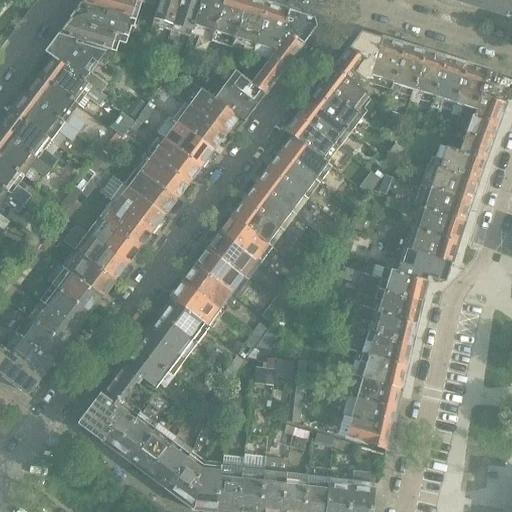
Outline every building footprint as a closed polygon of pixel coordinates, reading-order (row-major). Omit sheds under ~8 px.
[(125,0),(85,0),(82,4),(129,19),(132,10),(138,12),(140,5),(125,0)] [(172,27),(180,0),(160,0),(157,10),(152,27),(160,29),(162,24),(172,27)] [(180,0),(172,27),(170,32),(178,34),(180,29),(190,33),(193,25),(200,0),(180,0)] [(223,0),(200,0),(193,25),(190,33),(190,35),(210,42),(223,0)] [(246,0),(223,0),(210,42),(231,48),(246,0)] [(267,6),(255,2),(249,0),(246,0),(231,48),(252,54),(267,6)] [(486,11),(489,0),(466,0),(465,4),(486,11)] [(511,18),(511,0),(489,0),(486,11),(511,19),(511,18)] [(82,4),(71,19),(124,35),(126,28),(133,30),(136,21),(129,19),(82,4)] [(279,39),(287,12),(267,6),(252,54),(269,60),(272,60),(279,39)] [(302,46),(315,28),(313,20),(287,12),(279,39),(302,46)] [(59,35),(109,51),(111,51),(114,43),(125,47),(128,37),(124,35),(71,19),(59,35)] [(59,35),(49,47),(53,50),(48,56),(53,60),(52,60),(101,96),(108,86),(94,76),(92,78),(89,77),(109,51),(59,35)] [(359,37),(334,70),(367,94),(369,86),(383,41),(363,35),(363,36),(359,37)] [(284,70),(302,46),(279,39),(272,60),(284,70)] [(390,44),(383,41),(369,86),(377,89),(378,84),(393,89),(393,86),(405,48),(402,47),(400,44),(394,42),(390,44)] [(393,86),(393,89),(390,96),(398,98),(399,94),(411,98),(413,93),(425,54),(424,54),(421,51),(416,49),(412,50),(405,48),(393,86)] [(433,57),(425,54),(413,93),(411,98),(410,102),(418,105),(419,101),(431,104),(445,61),(444,60),(442,57),(436,55),(433,57)] [(160,59),(150,55),(149,55),(146,64),(157,68),(160,59)] [(41,76),(39,78),(77,107),(85,97),(88,99),(86,100),(98,109),(106,100),(101,96),(52,60),(47,68),(44,68),(40,73),(41,76)] [(269,60),(255,80),(252,86),(265,95),(284,70),(272,60),(269,60)] [(454,105),(466,67),(465,67),(463,64),(457,62),(453,63),(445,61),(431,104),(430,108),(437,111),(435,118),(449,122),(451,115),(454,105)] [(177,72),(179,66),(170,64),(168,70),(177,72)] [(474,112),(486,73),(485,73),(483,70),(478,68),(474,70),(466,67),(454,105),(451,115),(459,118),(460,114),(471,118),(472,118),(473,116),(474,112)] [(252,86),(255,80),(239,68),(214,100),(238,118),(244,123),(265,95),(252,86)] [(334,70),(320,88),(363,120),(367,113),(364,111),(371,102),(365,97),(367,94),(334,70)] [(196,87),(199,80),(186,71),(182,77),(186,79),(196,87)] [(486,73),(474,112),(473,116),(497,124),(511,85),(509,80),(486,73)] [(32,87),(26,95),(79,135),(85,127),(73,119),(72,120),(68,118),(77,107),(39,78),(38,79),(35,80),(32,85),(32,87)] [(209,87),(199,80),(196,87),(202,92),(204,93),(209,87)] [(320,88),(308,103),(351,135),(363,120),(320,88)] [(238,118),(214,100),(211,98),(206,94),(204,93),(202,92),(189,109),(225,135),(238,118)] [(14,111),(12,113),(50,142),(58,132),(61,135),(60,136),(71,145),(79,135),(26,95),(20,103),(17,104),(13,109),(14,111)] [(138,100),(127,114),(134,119),(144,105),(138,100)] [(308,103),(297,118),(340,150),(351,135),(308,103)] [(147,121),(156,109),(150,105),(141,116),(147,121)] [(225,135),(189,109),(177,125),(213,151),(225,135)] [(389,123),(392,111),(385,109),(382,119),(389,123)] [(5,123),(0,129),(0,131),(52,171),(58,162),(47,154),(45,155),(42,153),(50,142),(12,113),(11,115),(8,115),(5,120),(5,123)] [(471,118),(458,153),(483,161),(485,156),(488,154),(490,148),(489,145),(491,140),(494,137),(496,132),(495,128),(497,124),(473,116),(472,118),(471,118)] [(126,137),(131,130),(136,123),(128,117),(115,135),(123,141),(126,137)] [(285,133),(292,138),(328,166),(340,150),(297,118),(285,133)] [(135,134),(143,124),(138,121),(136,123),(131,130),(135,134)] [(213,151),(177,125),(165,141),(200,168),(213,151)] [(396,125),(394,128),(407,137),(421,141),(424,133),(396,125)] [(411,141),(407,137),(394,128),(388,137),(403,149),(404,149),(411,141)] [(0,160),(24,178),(31,168),(33,170),(32,172),(44,181),(52,171),(0,131),(0,160)] [(436,137),(424,133),(421,141),(439,146),(442,147),(443,141),(435,138),(436,137)] [(113,153),(123,141),(115,135),(103,153),(110,158),(113,153)] [(117,157),(130,140),(126,137),(123,141),(113,153),(117,157)] [(292,138),(280,154),(321,185),(333,169),(328,166),(292,138)] [(200,168),(165,141),(153,157),(188,184),(200,168)] [(395,143),(384,158),(392,164),(403,149),(395,143)] [(484,165),(483,161),(458,153),(442,147),(439,146),(435,159),(432,159),(429,166),(476,181),(479,173),(482,170),(484,165)] [(414,152),(404,149),(403,149),(398,157),(411,161),(414,152)] [(101,170),(110,158),(103,153),(101,152),(87,170),(96,176),(101,170)] [(105,173),(117,157),(113,153),(110,158),(101,170),(105,173)] [(321,185),(280,154),(268,170),(309,201),(318,208),(323,202),(313,195),(321,185)] [(188,184),(153,157),(140,174),(176,201),(188,184)] [(408,170),(411,161),(398,157),(392,165),(408,170)] [(0,189),(24,207),(31,198),(19,190),(18,191),(15,189),(24,178),(0,160),(0,189)] [(476,181),(429,166),(428,165),(421,186),(469,201),(473,199),(474,194),(473,190),(476,181)] [(89,186),(96,176),(87,170),(74,187),(83,194),(89,186)] [(309,201),(268,170),(256,186),(297,217),(309,201)] [(176,201),(140,174),(128,190),(164,217),(176,201)] [(93,190),(89,186),(83,194),(81,197),(85,201),(93,190)] [(256,186),(244,202),(285,233),(297,217),(256,186)] [(469,201),(421,186),(415,207),(416,207),(462,222),(463,222),(466,219),(467,214),(466,210),(469,201)] [(69,212),(77,202),(81,197),(83,194),(74,187),(60,205),(62,206),(69,212)] [(164,217),(128,190),(124,187),(112,203),(116,207),(116,206),(151,233),(164,217)] [(0,209),(4,204),(7,206),(6,207),(18,216),(24,207),(0,189),(0,209)] [(462,222),(416,207),(415,207),(389,199),(386,208),(399,212),(398,213),(413,217),(409,228),(456,242),(459,240),(461,235),(460,230),(462,222)] [(77,202),(69,212),(64,219),(68,222),(69,222),(81,205),(77,202)] [(244,202),(232,218),(269,245),(273,249),(285,233),(244,202)] [(56,231),(64,219),(69,212),(62,206),(48,225),(56,231)] [(116,206),(116,207),(104,222),(139,249),(151,233),(116,206)] [(354,217),(349,228),(361,232),(365,221),(354,217)] [(232,218),(219,234),(258,263),(263,267),(275,250),(273,249),(269,245),(232,218)] [(56,238),(68,222),(64,219),(56,231),(53,235),(56,238)] [(139,249),(104,222),(91,239),(127,265),(139,249)] [(43,248),(53,235),(56,231),(48,225),(45,229),(42,227),(32,240),(43,248)] [(456,248),(455,244),(456,242),(409,228),(406,239),(390,234),(389,236),(377,232),(375,240),(386,244),(414,253),(449,264),(452,255),(455,253),(456,248)] [(219,234),(208,250),(246,279),(258,263),(219,234)] [(45,254),(56,238),(53,235),(43,248),(41,251),(45,254)] [(339,238),(335,252),(348,256),(352,243),(339,238)] [(127,265),(91,239),(79,255),(115,281),(127,265)] [(29,266),(41,251),(43,248),(32,240),(19,258),(29,266)] [(449,264),(414,253),(386,244),(383,253),(400,258),(395,272),(424,282),(425,278),(443,283),(444,280),(447,277),(449,272),(448,268),(449,264)] [(208,250),(195,267),(234,295),(246,279),(208,250)] [(32,271),(45,254),(41,251),(29,266),(28,267),(32,271)] [(115,281),(79,255),(67,271),(70,273),(103,298),(115,281)] [(3,299),(16,283),(28,267),(29,266),(19,258),(0,282),(0,296),(1,297),(3,299)] [(20,286),(32,271),(28,267),(16,283),(20,286)] [(195,267),(183,283),(221,312),(234,295),(195,267)] [(426,287),(424,284),(424,282),(395,272),(383,268),(379,280),(361,274),(345,269),(344,273),(339,272),(337,278),(346,280),(358,284),(376,290),(419,304),(421,295),(424,292),(426,287)] [(103,298),(70,273),(67,271),(65,270),(52,286),(57,290),(90,314),(97,305),(96,304),(100,298),(102,299),(103,298)] [(8,302),(20,286),(16,283),(3,299),(8,302)] [(183,283),(171,299),(209,328),(221,312),(183,283)] [(419,304),(376,290),(358,284),(355,292),(354,295),(372,300),(369,311),(373,313),(414,326),(415,324),(418,322),(419,317),(417,313),(419,304)] [(90,314),(57,290),(52,286),(40,302),(45,306),(77,329),(81,323),(82,324),(90,314)] [(277,295),(264,316),(275,323),(288,301),(277,295)] [(167,308),(165,307),(159,316),(200,346),(212,330),(209,328),(171,299),(170,301),(171,302),(167,308)] [(77,329),(45,306),(40,302),(29,317),(34,321),(66,346),(73,337),(72,336),(77,329)] [(286,308),(279,318),(287,324),(294,314),(286,308)] [(415,335),(416,330),(414,326),(373,313),(369,324),(351,318),(350,320),(339,317),(336,324),(366,334),(409,348),(412,338),(415,335)] [(159,316),(151,326),(152,327),(148,333),(188,363),(200,346),(159,316)] [(66,346),(34,321),(29,317),(16,333),(22,337),(53,361),(57,355),(58,356),(66,346)] [(255,348),(268,330),(259,323),(245,344),(251,348),(246,354),(248,356),(254,350),(255,348)] [(409,348),(366,334),(336,324),(333,323),(331,330),(345,335),(344,337),(348,338),(345,349),(404,369),(405,367),(408,364),(409,359),(407,356),(409,348)] [(271,352),(278,335),(268,330),(255,348),(271,352)] [(53,361),(22,337),(16,333),(4,350),(9,353),(42,378),(49,369),(48,368),(53,361)] [(143,340),(141,339),(134,348),(175,379),(188,363),(148,333),(143,340)] [(42,378),(9,353),(4,350),(0,346),(0,374),(3,376),(2,377),(21,392),(22,391),(28,395),(33,387),(34,388),(42,378)] [(175,379),(134,348),(127,358),(128,359),(123,365),(144,381),(159,393),(163,388),(166,391),(175,379)] [(403,377),(404,369),(345,349),(341,360),(357,365),(353,377),(361,379),(399,390),(400,389),(403,386),(404,381),(403,377)] [(257,352),(254,350),(248,356),(247,358),(255,360),(257,352)] [(227,384),(242,364),(235,359),(220,379),(227,384)] [(267,359),(266,369),(274,370),(276,370),(276,362),(276,360),(267,359)] [(298,361),(291,423),(299,424),(306,362),(298,361)] [(292,381),(294,364),(276,362),(276,370),(275,379),(292,381)] [(140,388),(144,381),(123,365),(119,372),(117,371),(103,390),(104,391),(117,401),(122,395),(129,400),(130,399),(139,387),(140,388)] [(256,368),(255,384),(273,386),(274,370),(266,369),(256,368)] [(399,390),(361,379),(353,377),(347,397),(355,399),(395,410),(395,409),(397,408),(399,401),(397,399),(399,390)] [(144,381),(140,388),(144,391),(154,399),(159,393),(144,381)] [(139,387),(130,399),(135,402),(144,391),(140,388),(139,387)] [(96,402),(95,401),(80,420),(81,421),(80,423),(83,427),(83,428),(85,429),(83,430),(93,437),(94,436),(98,439),(126,402),(127,403),(129,400),(122,395),(117,401),(104,391),(96,402)] [(227,416),(239,418),(242,395),(229,393),(227,416)] [(395,410),(355,399),(347,397),(342,417),(344,417),(352,420),(390,430),(390,429),(392,428),(394,421),(393,419),(395,410)] [(193,412),(225,434),(226,418),(203,399),(193,412)] [(126,402),(98,439),(102,442),(101,443),(114,453),(142,415),(127,403),(126,402)] [(142,415),(114,453),(122,459),(123,458),(133,465),(161,428),(142,415)] [(390,430),(352,420),(344,417),(338,438),(386,451),(386,449),(388,448),(390,441),(388,439),(390,430)] [(161,428),(133,465),(136,468),(135,469),(149,479),(178,441),(161,428)] [(291,436),(308,441),(310,433),(294,428),(291,436)] [(314,443),(347,453),(349,445),(316,435),(314,443)] [(178,441),(149,479),(157,485),(158,484),(167,490),(190,459),(194,453),(178,441)] [(380,461),(383,453),(352,445),(349,453),(380,461)] [(259,511),(265,462),(265,460),(244,458),(243,461),(237,511),(259,511)] [(190,459),(167,490),(171,493),(170,495),(191,511),(192,509),(194,510),(195,510),(198,479),(202,467),(190,459)] [(237,511),(243,461),(222,459),(220,463),(220,469),(214,511),(237,511)] [(286,464),(265,462),(259,511),(281,511),(285,476),(286,464)] [(203,468),(202,467),(198,479),(195,510),(202,511),(201,511),(214,511),(220,469),(219,469),(218,471),(203,468)] [(303,511),(307,478),(285,476),(281,511),(303,511)] [(325,511),(330,481),(307,478),(303,511),(325,511)] [(348,511),(352,483),(330,481),(325,511),(348,511)] [(370,511),(374,486),(352,483),(348,511),(370,511)]
